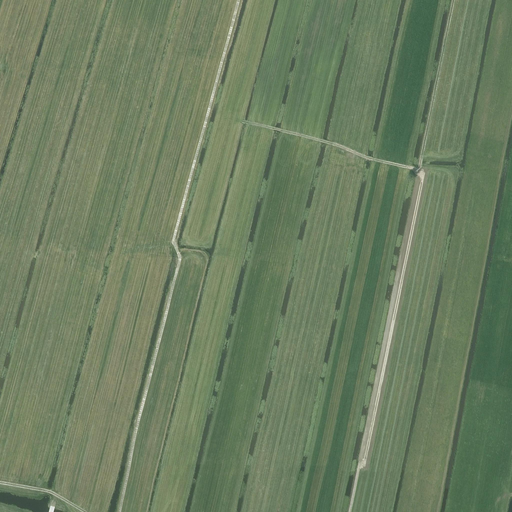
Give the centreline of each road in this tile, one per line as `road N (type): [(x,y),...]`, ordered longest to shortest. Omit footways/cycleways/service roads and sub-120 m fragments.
road 1 (track): [(350,511),(422,172),(243,121)]
road 2 (track): [(239,0),(174,238),(181,256),(119,511)]
road 3 (track): [(456,0),(422,172)]
